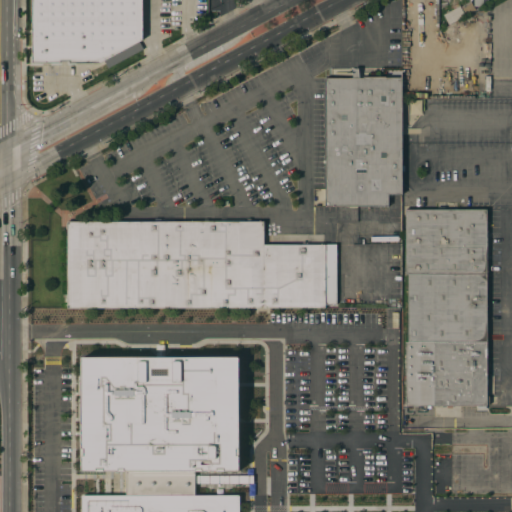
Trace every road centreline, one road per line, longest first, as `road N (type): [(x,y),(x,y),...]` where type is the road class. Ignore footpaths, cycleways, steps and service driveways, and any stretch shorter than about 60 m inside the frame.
road 1 (tertiary): [(7,181),(338,0)]
road 2 (tertiary): [(288,0),(0,158)]
road 3 (primary): [(8,360),(7,181)]
road 4 (primary): [(8,511),(8,360)]
